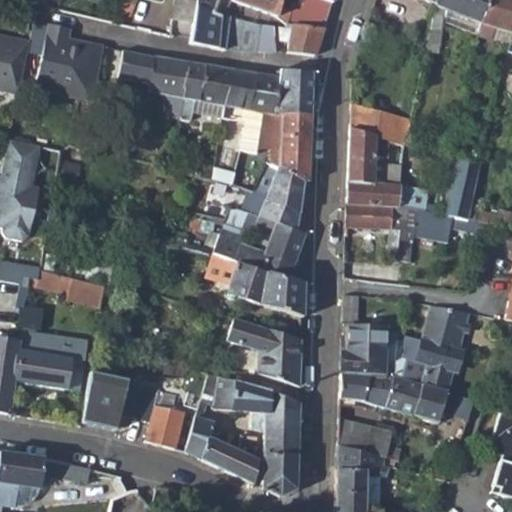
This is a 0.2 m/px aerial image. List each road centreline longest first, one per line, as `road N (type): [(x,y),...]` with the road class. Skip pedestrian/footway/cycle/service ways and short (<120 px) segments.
road 1 (residential): [(314,511),(330,67)]
road 2 (residential): [(242,511),(170,470),(0,430)]
road 3 (residential): [(330,67),(232,59),(92,32)]
